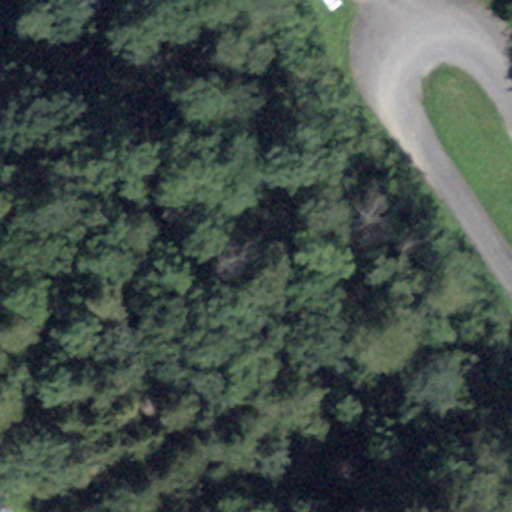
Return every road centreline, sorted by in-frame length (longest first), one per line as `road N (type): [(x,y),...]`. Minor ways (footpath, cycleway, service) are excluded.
road 1 (track): [(511,267),(398,113),(386,59),(400,33),(370,0)]
road 2 (track): [(400,33),(436,22),(466,32),(488,48),(511,86)]
